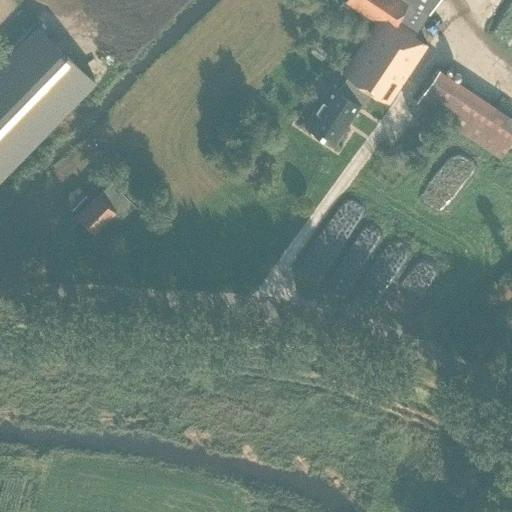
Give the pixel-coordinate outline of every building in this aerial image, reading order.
[(346,0),(377,21),(343,72),(348,75),(338,89),(330,84),(321,98),(318,96),(312,106),(315,107),(306,121),(334,140),(359,104),(361,105),(371,90),(388,102),(428,44),(414,35),(438,0),(346,0)] [(0,65),(0,176),(96,78),(40,24),(0,65)] [(445,120),(468,86),(439,67),(417,101),(445,120)] [(511,116),(468,86),(445,120),(500,158),(511,138),(511,116)] [(135,201),(119,187),(112,179),(99,193),(78,213),(94,229),(115,209),(121,215),(135,201)] [(78,184),(64,199),(74,208),(88,194),(78,184)]
